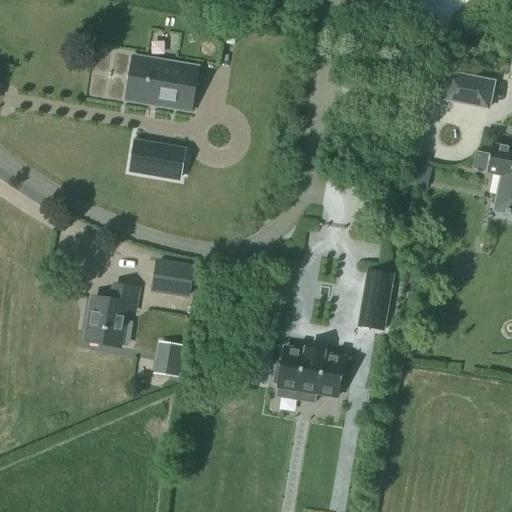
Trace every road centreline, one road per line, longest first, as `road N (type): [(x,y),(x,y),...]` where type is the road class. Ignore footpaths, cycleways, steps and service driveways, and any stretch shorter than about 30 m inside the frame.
road 1 (unknown): [(321,86),(291,205),(273,230),(243,243),(165,234),(127,220),(0,143)]
road 2 (unknown): [(321,86),(483,117)]
